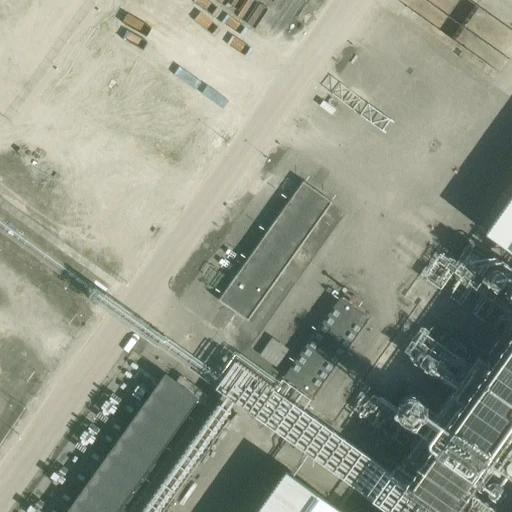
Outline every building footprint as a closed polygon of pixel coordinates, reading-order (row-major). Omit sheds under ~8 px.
[(304,174),(221,294),(252,315),(335,196),(304,174)] [(511,186),(495,212),(511,222),(511,186)] [(314,397),(370,318),(341,298),(285,377),(314,397)] [(165,375),(67,511),(117,511),(198,398),(165,375)] [(292,450),(248,511),(346,511),(358,496),(292,450)]
